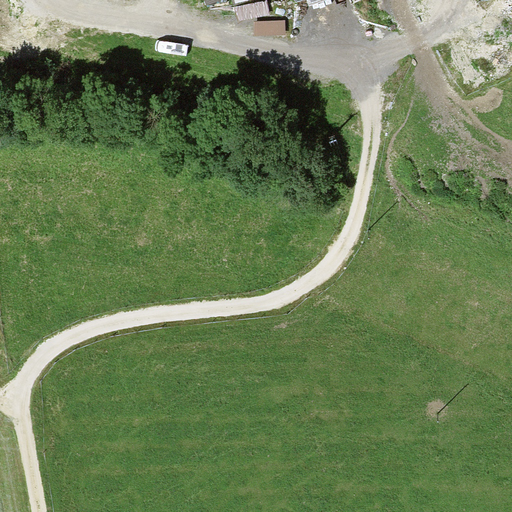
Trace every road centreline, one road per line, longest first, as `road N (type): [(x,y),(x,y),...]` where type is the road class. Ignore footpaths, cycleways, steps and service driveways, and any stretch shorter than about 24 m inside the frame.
road 1 (track): [(17,406),(25,377),(50,347),(81,330),(260,304),(307,279),(341,242),(365,194),(380,111)]
road 2 (track): [(0,404),(17,406),(40,511)]
